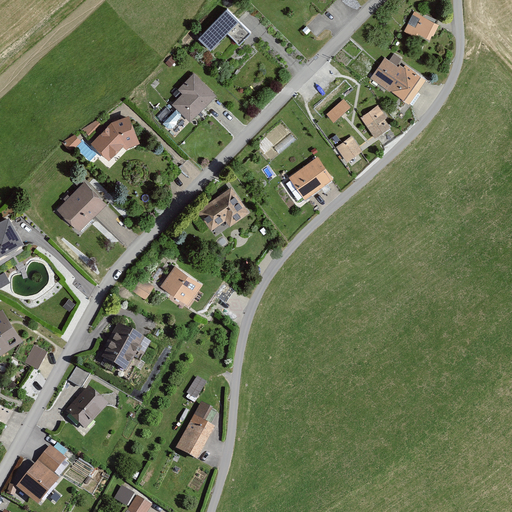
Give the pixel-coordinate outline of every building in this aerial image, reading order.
[(248,33),(225,10),(195,41),(207,52),(225,34),(236,45),(248,33)] [(438,26),(412,14),(404,33),(427,43),(429,38),(432,39),(438,26)] [(388,63),(383,60),(369,81),(406,106),(424,81),(404,67),(402,69),(399,67),(398,69),(396,68),(400,61),(393,56),(388,63)] [(174,63),(170,59),(164,65),(168,69),(174,63)] [(215,97),(193,74),(171,95),(176,99),(170,104),(188,123),(215,97)] [(349,109),(343,101),(325,115),(331,123),(349,109)] [(392,128),(377,106),(358,119),(373,141),(392,128)] [(107,162),(122,147),(123,151),(138,146),(127,117),(109,124),(89,145),(107,162)] [(95,122),(83,130),(89,136),(99,126),(95,122)] [(63,143),(63,147),(69,153),(80,142),(75,136),(63,143)] [(361,154),(350,138),(334,149),(345,165),(361,154)] [(331,181),(316,158),(287,178),(302,200),(331,181)] [(80,181),(76,177),(71,183),(75,187),(80,181)] [(105,206),(82,184),(55,211),(78,234),(105,206)] [(248,213),(231,188),(196,212),(209,232),(223,222),(227,228),(248,213)] [(0,256),(21,245),(6,219),(0,222),(0,256)] [(178,256),(169,251),(165,258),(174,263),(178,256)] [(200,286),(174,267),(159,288),(185,307),(200,286)] [(0,284),(10,279),(4,269),(0,271),(0,284)] [(152,289),(139,281),(132,294),(144,302),(152,289)] [(0,355),(20,343),(0,311),(0,355)] [(149,346),(115,326),(110,335),(113,336),(99,361),(124,375),(137,353),(143,356),(149,346)] [(40,368),(49,349),(33,342),(24,361),(40,368)] [(67,384),(79,391),(87,377),(75,370),(67,384)] [(205,385),(195,379),(186,395),(195,400),(205,385)] [(106,409),(87,390),(63,414),(82,433),(106,409)] [(210,411),(199,405),(173,451),(194,463),(213,430),(203,424),(210,411)] [(64,463),(49,449),(15,488),(36,506),(57,482),(52,477),(64,463)] [(132,495),(120,489),(113,501),(124,508),(132,495)] [(146,511),(149,508),(135,499),(127,511),(146,511)]
